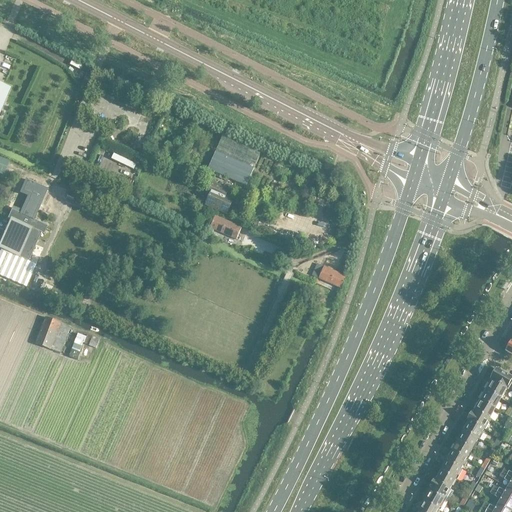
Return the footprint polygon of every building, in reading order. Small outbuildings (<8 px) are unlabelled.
[(3,85),(0,83),(0,106),(8,87),(3,85)] [(223,134),(208,170),(246,187),(261,151),(223,134)] [(134,169),(137,163),(114,153),(111,159),(134,169)] [(0,157),(0,173),(4,175),(9,161),(0,157)] [(7,218),(10,220),(41,233),(44,234),(47,226),(32,219),(46,188),(37,184),(38,184),(25,178),(19,192),(32,197),(24,216),(11,210),(7,218)] [(211,182),(205,194),(210,196),(206,205),(226,214),(233,199),(225,196),(224,194),(223,194),(225,188),(211,182)] [(69,190),(67,195),(77,200),(79,194),(69,190)] [(81,200),(79,203),(90,208),(92,204),(81,200)] [(241,228),(216,216),(211,228),(208,233),(216,237),(218,232),(236,240),(241,228)] [(41,233),(10,220),(0,242),(0,249),(28,261),(41,233)] [(28,261),(0,249),(0,250),(0,275),(26,287),(36,265),(28,261)] [(342,289),(347,277),(324,267),(317,264),(312,276),(319,279),(342,289)] [(46,317),(35,344),(51,350),(61,354),(71,328),(61,324),(62,323),(46,317)] [(95,349),(100,340),(87,335),(85,337),(78,334),(69,357),(77,360),(83,345),(95,349)] [(511,378),(497,370),(494,374),(493,374),(491,378),(491,379),(491,380),(507,389),(511,383),(511,384),(511,378)] [(491,384),(489,383),(485,390),(502,399),(505,393),(508,389),(507,389),(491,380),(493,381),(491,384)] [(487,391),(485,394),(483,393),(480,400),(496,409),(502,399),(485,390),(487,391)] [(479,404),(478,403),(474,410),(490,419),(496,409),(480,400),(479,400),(481,401),(479,404)] [(472,413),(468,420),(485,429),(490,419),(474,410),(475,411),(474,414),(472,413)] [(464,430),(464,431),(479,439),(485,429),(468,420),(470,421),(467,425),(466,424),(463,430),(464,430)] [(459,441),(458,441),(473,450),(479,439),(464,431),(462,435),(460,435),(457,440),(459,441)] [(455,445),(452,450),(453,451),(467,460),(473,450),(458,441),(456,445),(455,445)] [(451,451),(448,457),(449,457),(447,461),(462,470),(467,460),(453,451),(452,452),(451,451)] [(481,467),(484,470),(490,460),(486,457),(481,467)] [(443,466),(444,467),(441,471),(456,480),(462,470),(447,461),(446,461),(443,466)] [(511,473),(509,472),(504,469),(502,473),(507,476),(511,479),(511,473)] [(440,471),(437,476),(438,477),(436,481),(451,490),(456,480),(441,471),(441,472),(440,471)] [(504,480),(510,483),(507,488),(511,490),(511,479),(507,476),(502,473),(500,476),(505,479),(504,480)] [(432,488),(430,492),(445,500),(449,503),(455,493),(450,490),(451,490),(435,480),(431,487),(432,488)] [(511,490),(507,488),(505,492),(499,489),(494,486),(492,490),(497,493),(511,501),(511,490)] [(495,497),(500,500),(498,504),(511,511),(511,510),(511,501),(497,493),(492,490),(490,493),(495,496),(495,497)] [(427,497),(425,502),(439,510),(445,500),(430,492),(429,492),(426,497),(427,497)] [(458,507),(461,509),(467,499),(464,497),(458,507)] [(421,508),(418,511),(438,511),(439,510),(425,502),(424,502),(423,502),(420,507),(421,508)] [(491,511),(511,511),(498,504),(495,508),(490,505),(490,506),(484,503),(482,507),(487,510),(491,511)]
